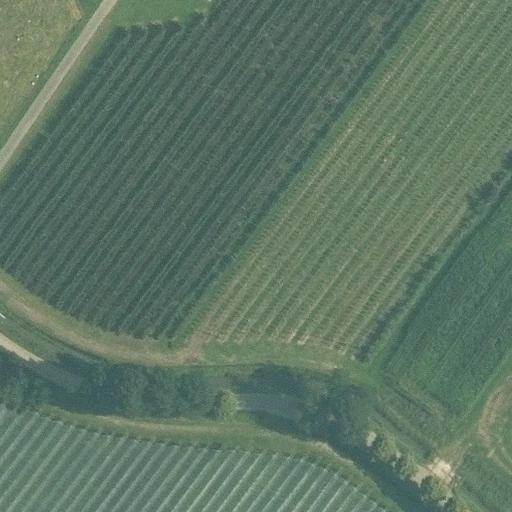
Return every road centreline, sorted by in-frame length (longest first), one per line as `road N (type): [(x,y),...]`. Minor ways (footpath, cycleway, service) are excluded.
road 1 (unclassified): [(456,511),(362,435),(310,410),(259,401),(139,401),(62,381),(0,342)]
road 2 (track): [(107,0),(0,153)]
